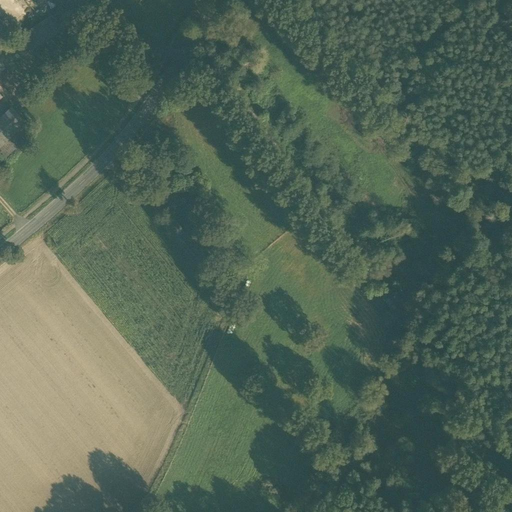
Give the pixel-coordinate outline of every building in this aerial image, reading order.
[(19,37),(30,52),(71,25),(61,10),(19,37)] [(0,146),(25,123),(12,109),(0,120),(0,146)] [(33,132),(25,123),(0,146),(0,157),(3,160),(33,132)] [(387,262),(405,286),(415,278),(397,254),(391,259),(389,257),(384,261),(386,263),(387,262)] [(389,298),(398,311),(408,303),(399,290),(389,298)]
